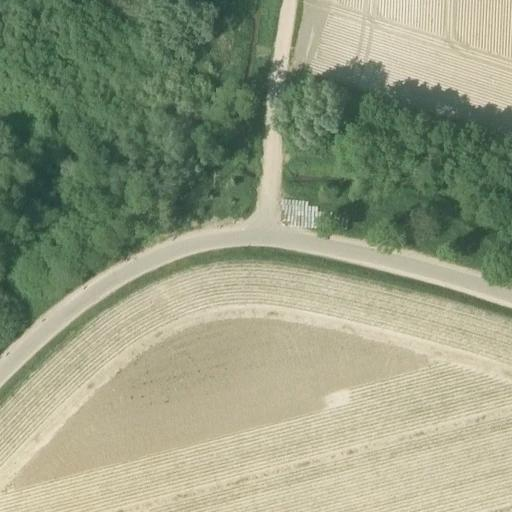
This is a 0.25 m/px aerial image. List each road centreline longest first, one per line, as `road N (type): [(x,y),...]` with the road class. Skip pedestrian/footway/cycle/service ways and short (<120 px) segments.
road 1 (unclassified): [(0,381),(92,290),(173,253),(252,237)]
road 2 (unclassified): [(511,295),(363,253),(252,237)]
road 3 (track): [(252,237),(293,0)]
